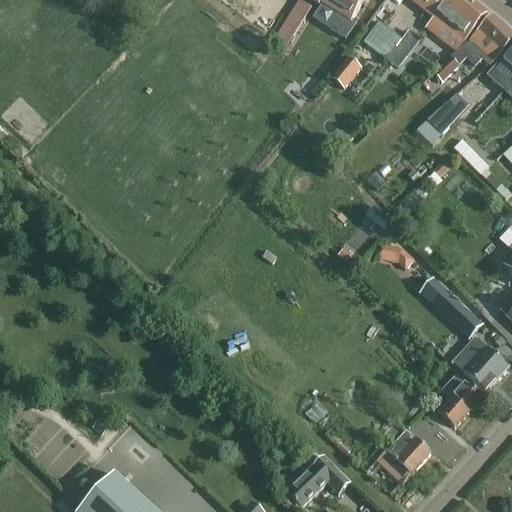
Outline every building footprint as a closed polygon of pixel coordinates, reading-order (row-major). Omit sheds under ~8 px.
[(303,0),(318,9),(320,5),(321,6),(325,0),(303,0)] [(325,0),(321,6),(337,16),(327,30),(345,42),(356,26),(352,23),(365,0),(325,0)] [(411,0),(410,2),(433,20),(425,31),(436,40),(444,29),(464,45),(464,44),(486,17),(465,0),(411,0)] [(294,14),(273,49),(283,55),(310,11),(302,6),(296,15),(294,14)] [(493,65),(511,43),(511,35),(492,18),(470,42),(449,61),(457,70),(466,61),(475,70),(482,62),(489,69),(493,65)] [(401,42),(379,25),(364,44),(387,62),(401,42)] [(511,49),(487,78),(511,100),(511,49)] [(348,61),(331,82),(345,92),(361,71),(348,61)] [(434,76),(442,84),(457,70),(449,61),(434,76)] [(457,97),(429,123),(443,137),(469,107),(457,97)] [(460,132),(449,142),(478,170),(488,160),(460,132)] [(511,149),(502,158),(511,168),(511,167),(511,149)] [(415,173),(409,179),(414,184),(420,178),(415,173)] [(374,208),(365,218),(385,234),(393,224),(374,208)] [(376,246),(372,262),(398,267),(405,274),(415,263),(401,250),(376,246)] [(344,250),(337,257),(346,265),(352,257),(344,250)] [(433,280),(419,295),(434,309),(469,342),(483,326),(448,294),(433,280)] [(511,301),(507,307),(506,306),(500,313),(511,323),(511,301)] [(476,341),(453,366),(488,397),(511,372),(476,341)] [(482,400),(456,377),(440,394),(450,402),(438,415),(454,431),(482,400)] [(386,454),(376,464),(402,487),(411,477),(411,478),(430,457),(405,434),(392,449),(397,453),(392,459),(386,454)] [(350,488),(322,460),(286,498),(300,511),(301,511),(327,487),(338,499),(350,488)] [(151,511),(113,476),(80,511),(151,511)]
